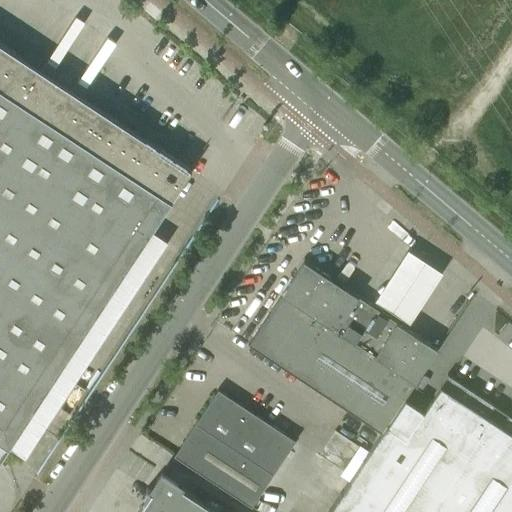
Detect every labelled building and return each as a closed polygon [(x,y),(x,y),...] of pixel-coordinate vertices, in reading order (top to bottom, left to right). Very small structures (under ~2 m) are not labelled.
[(0,439),(8,445),(170,199),(190,168),(0,42),(0,439)] [(416,243),(380,295),(416,319),(451,267),(416,243)] [(248,343),(381,431),(404,397),(436,348),(303,260),(283,289),(248,343)] [(511,511),(511,432),(486,415),(493,405),(446,373),(422,410),(404,397),(381,431),(327,511),(511,511)] [(273,474),(295,440),(217,388),(195,422),(273,474)] [(173,455),(251,507),(273,474),(195,422),(173,455)] [(0,457),(8,445),(0,439),(0,457)] [(218,511),(161,474),(135,511),(218,511)]
